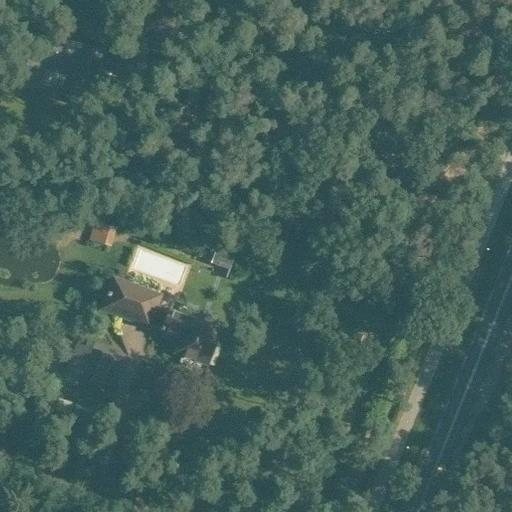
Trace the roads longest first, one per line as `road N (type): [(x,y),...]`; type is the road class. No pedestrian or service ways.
road 1 (secondary): [(410,511),(511,253)]
road 2 (residential): [(167,511),(0,453)]
